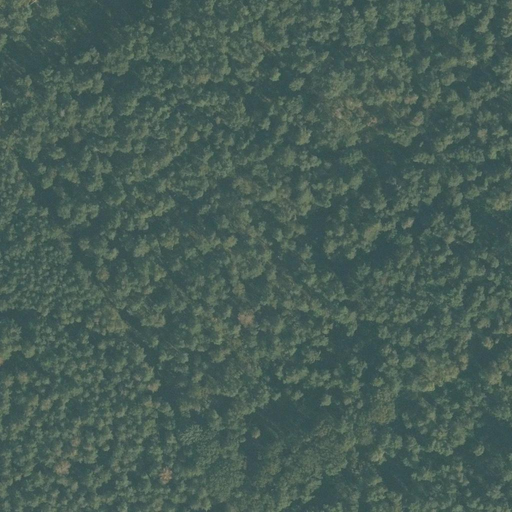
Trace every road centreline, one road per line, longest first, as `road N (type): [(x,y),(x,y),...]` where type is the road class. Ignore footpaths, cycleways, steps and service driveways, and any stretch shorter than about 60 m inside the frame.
road 1 (track): [(244,511),(0,122)]
road 2 (track): [(168,391),(511,167)]
